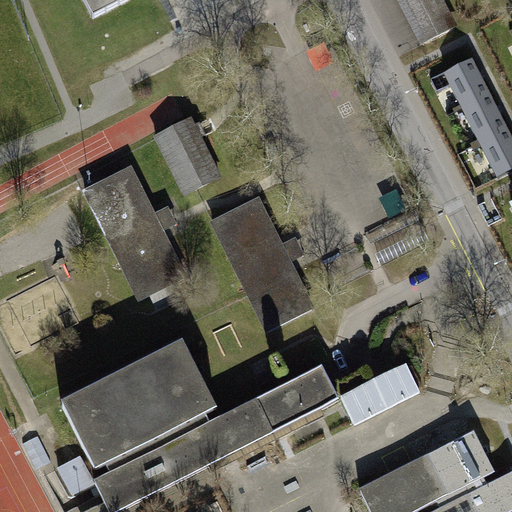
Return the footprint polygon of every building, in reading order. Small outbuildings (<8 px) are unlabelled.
[(130,0),(83,0),(94,19),(130,0)] [(460,31),(446,0),(400,0),(421,48),(460,31)] [(511,142),(475,65),(436,83),(485,186),(511,173),(511,142)] [(223,181),(198,122),(161,137),(186,196),(223,181)] [(128,169),(84,192),(143,304),(187,281),(128,169)] [(311,298),(262,204),(214,228),(246,290),(263,323),(311,298)] [(184,346),(61,408),(94,472),(105,467),(109,475),(94,483),(108,511),(121,511),(339,402),(321,368),(209,425),(206,417),(218,411),(184,346)] [(343,402),(356,429),(423,397),(409,370),(343,402)] [(511,511),(511,474),(488,487),(485,481),(495,475),(474,436),(363,491),(373,511),(511,511)]
